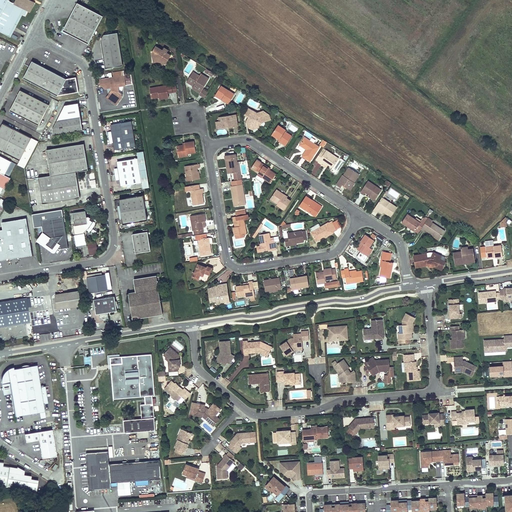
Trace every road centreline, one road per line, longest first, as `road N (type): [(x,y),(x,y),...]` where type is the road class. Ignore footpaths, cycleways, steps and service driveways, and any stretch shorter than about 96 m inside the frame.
road 1 (residential): [(0,278),(94,263),(113,242),(85,68),(31,35)]
road 2 (residential): [(207,146),(232,266),(329,255),(361,216)]
road 3 (residential): [(409,286),(191,322)]
road 4 (residential): [(191,322),(0,353)]
road 5 (residential): [(361,216),(249,140),(207,146)]
